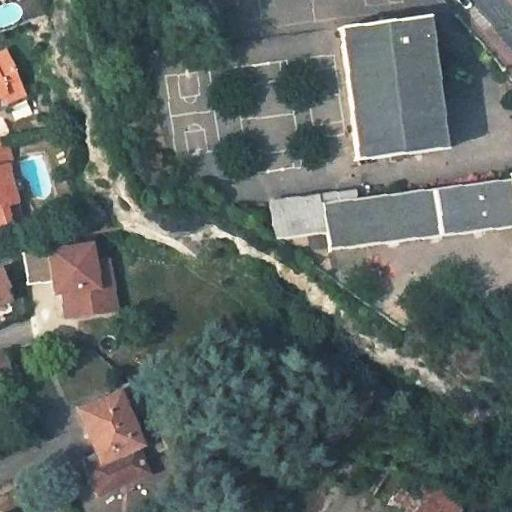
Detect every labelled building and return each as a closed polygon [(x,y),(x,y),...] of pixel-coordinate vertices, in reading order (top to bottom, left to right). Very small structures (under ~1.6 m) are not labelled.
[(335,32),(354,162),(441,150),(423,20),(335,32)] [(11,54),(0,59),(0,101),(10,97),(27,89),(11,54)] [(27,89),(10,97),(14,106),(31,98),(27,89)] [(5,151),(0,152),(0,225),(4,224),(0,209),(0,206),(12,203),(2,168),(9,166),(5,151)] [(511,174),(508,175),(509,182),(353,202),(352,193),(266,203),(270,238),(322,232),(318,209),(322,208),(327,254),(511,229),(511,174)] [(17,220),(12,203),(0,206),(0,209),(4,224),(17,220)] [(26,242),(21,244),(26,286),(52,282),(54,294),(62,293),(65,317),(116,310),(109,260),(94,262),(91,244),(49,250),(47,238),(26,242)] [(335,410),(313,434),(327,454),(377,394),(359,377),(335,410)] [(88,465),(99,490),(148,469),(138,446),(144,443),(122,392),(82,408),(89,424),(88,425),(102,459),(88,465)] [(472,511),(474,511),(448,489),(428,511),(472,511)]
